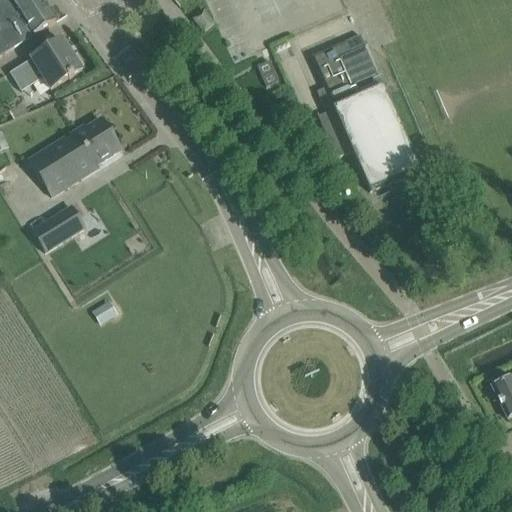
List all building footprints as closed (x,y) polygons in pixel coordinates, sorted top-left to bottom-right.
[(45,5),(42,0),(0,0),(0,57),(40,34),(57,24),(49,12),(56,8),(52,0),(45,5)] [(214,26),(204,13),(194,21),(204,34),(214,26)] [(420,173),(384,90),(371,95),(366,84),(379,79),(360,37),(311,59),(325,90),(317,94),(326,115),(318,119),(337,161),(352,154),(370,194),(420,173)] [(73,59),(63,42),(10,75),(19,90),(34,81),(36,84),(43,80),(51,93),(69,82),(69,83),(74,80),(73,79),(82,73),(80,69),(84,67),(77,57),(73,59)] [(278,84),(270,63),(257,69),(266,89),(278,84)] [(121,152),(102,122),(78,137),(76,134),(29,163),(51,199),(98,170),(97,167),(121,152)] [(2,133),(0,133),(0,152),(9,149),(2,133)] [(72,210),(32,234),(45,255),(85,230),(72,210)] [(511,379),(491,389),(492,391),(493,391),(507,420),(508,422),(511,419),(511,379),(511,380),(511,379)]
